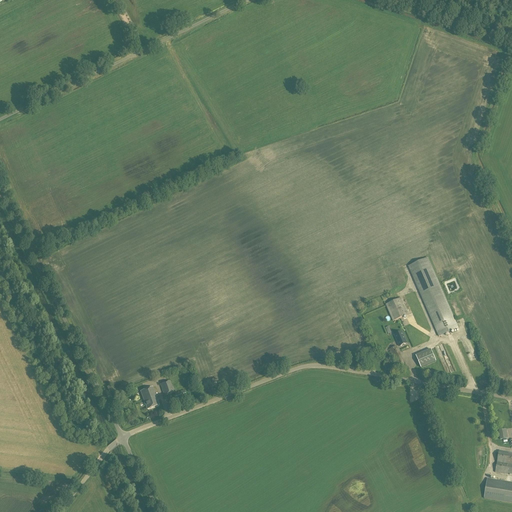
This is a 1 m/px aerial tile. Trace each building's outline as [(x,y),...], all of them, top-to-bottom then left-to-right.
[(439,337),(458,329),(428,258),(409,266),(439,337)] [(393,321),(408,315),(401,298),(386,305),(393,321)] [(402,331),(394,335),(399,347),(407,344),(402,331)] [(396,347),(389,350),(392,358),(400,355),(396,347)] [(431,349),(416,356),(421,368),(436,362),(431,349)] [(164,396),(174,393),(170,381),(160,385),(164,396)] [(147,409),(159,405),(153,387),(140,391),(147,409)] [(176,399),(186,395),(184,390),(175,394),(176,399)] [(511,453),(499,451),(495,473),(508,475),(508,473),(511,474),(511,453)] [(511,503),(511,483),(487,479),(484,499),(511,503)]
